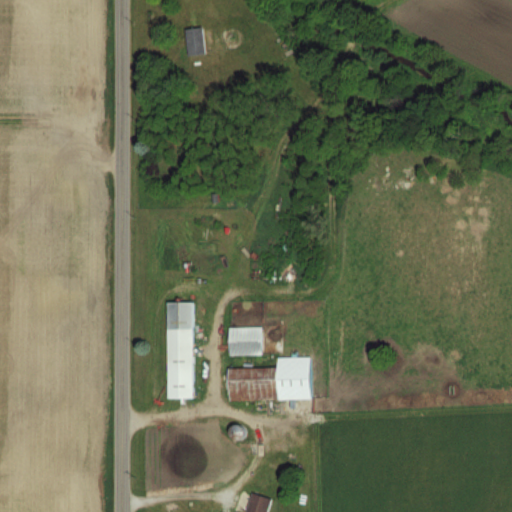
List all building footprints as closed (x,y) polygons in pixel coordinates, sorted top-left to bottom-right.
[(187,54),(206,53),(204,27),(186,28),(187,54)] [(194,398),(194,301),(169,301),(169,398),(194,398)] [(263,354),(263,326),(230,326),(230,354),(263,354)] [(279,367),(230,367),(230,399),(313,398),(312,356),(279,357),(279,367)] [(268,511),(273,498),(253,492),(247,511),(268,511)]
